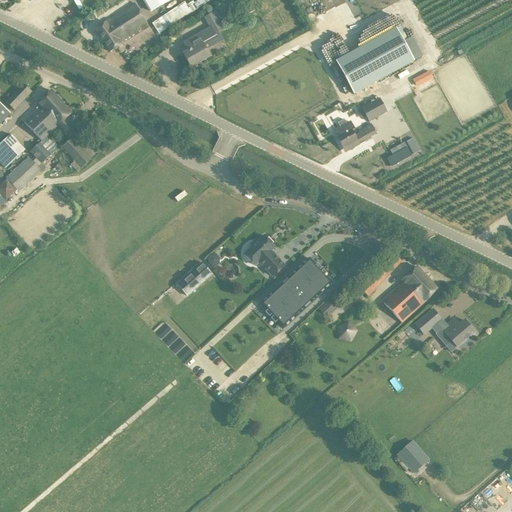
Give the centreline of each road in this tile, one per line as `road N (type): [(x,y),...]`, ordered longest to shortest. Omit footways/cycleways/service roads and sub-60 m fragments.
road 1 (unclassified): [(511,303),(297,198),(249,193),(215,176)]
road 2 (tertiary): [(511,266),(233,133)]
road 3 (tertiary): [(233,133),(0,16)]
road 4 (unclassified): [(215,176),(180,158),(136,118),(0,51)]
road 5 (track): [(22,511),(175,381)]
